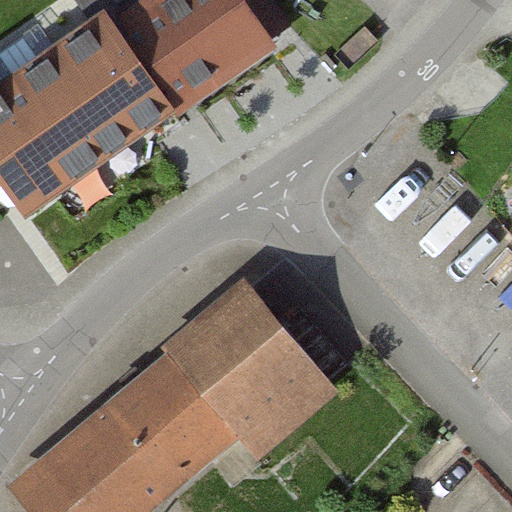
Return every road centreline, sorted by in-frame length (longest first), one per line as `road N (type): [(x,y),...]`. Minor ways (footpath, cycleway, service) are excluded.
road 1 (residential): [(266,193),(511,451)]
road 2 (residential): [(266,193),(148,264),(89,316),(25,399)]
road 3 (residential): [(480,0),(402,89),(266,193)]
